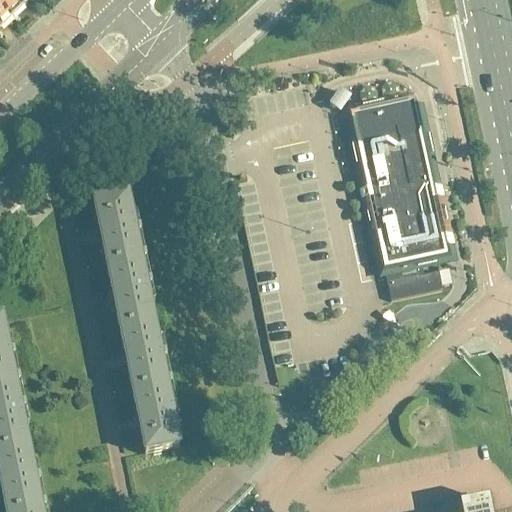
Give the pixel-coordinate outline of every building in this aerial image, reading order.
[(29,0),(0,0),(0,4),(12,17),(29,0)] [(0,28),(12,17),(0,4),(0,28)] [(339,93),(328,107),(339,115),(350,101),(339,93)] [(420,264),(447,258),(414,101),(349,115),(366,191),(362,192),(368,220),(372,219),(390,303),(441,293),(440,288),(437,274),(423,277),(420,264)] [(140,260),(127,197),(92,204),(105,267),(140,260)] [(152,323),(140,260),(105,267),(118,330),(152,323)] [(451,286),(448,271),(437,274),(440,288),(451,286)] [(2,325),(1,321),(0,321),(0,387),(14,384),(2,325)] [(165,386),(152,323),(118,330),(131,392),(165,386)] [(0,452),(27,447),(14,384),(0,387),(0,452)] [(176,437),(165,386),(131,392),(143,455),(178,449),(176,437)] [(27,511),(40,510),(27,447),(0,452),(0,487),(4,511),(27,511)] [(487,511),(486,503),(488,503),(488,502),(458,508),(457,502),(441,505),(436,511),(487,511)]
